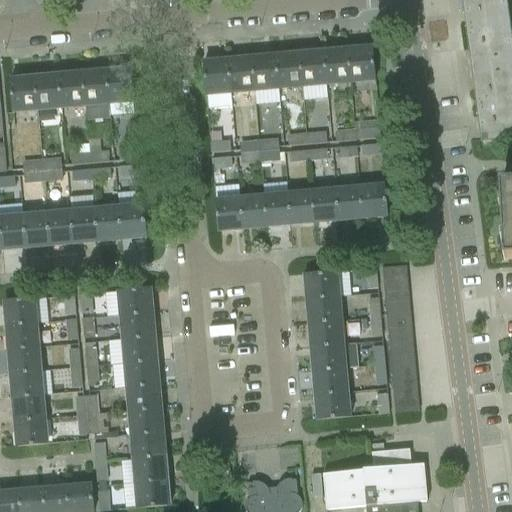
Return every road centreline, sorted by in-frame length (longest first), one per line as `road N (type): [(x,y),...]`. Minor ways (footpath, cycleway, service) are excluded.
road 1 (tertiary): [(477,511),(406,0)]
road 2 (residential): [(189,277),(169,14)]
road 3 (residential): [(189,277),(208,431),(283,425)]
road 4 (residential): [(283,425),(271,287),(261,271),(189,277)]
road 5 (residential): [(169,14),(368,0)]
road 6 (residential): [(24,27),(169,14)]
